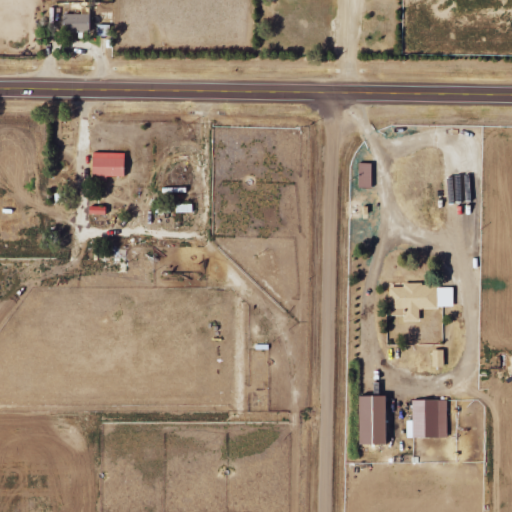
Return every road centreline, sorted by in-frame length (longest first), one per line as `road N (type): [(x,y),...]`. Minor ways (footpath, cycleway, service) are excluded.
road 1 (tertiary): [(511,98),(0,90)]
road 2 (residential): [(327,511),(335,96)]
